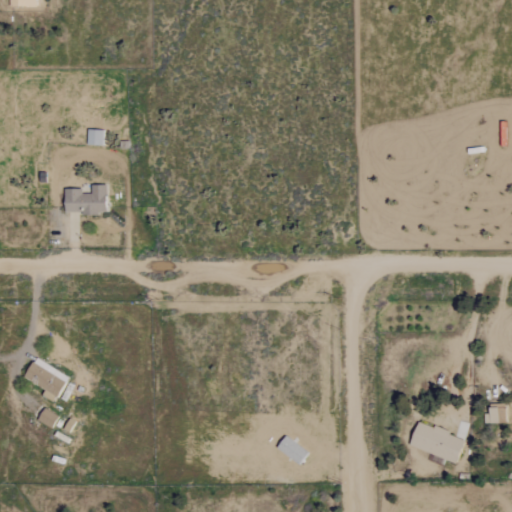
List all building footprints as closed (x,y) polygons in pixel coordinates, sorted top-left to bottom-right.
[(105,185),(90,185),(90,193),(81,193),(81,188),(63,188),(63,213),(105,213),(105,185)] [(54,397),(67,378),(35,357),(22,376),(54,397)] [(487,404),(488,413),(483,413),(484,423),(505,423),(504,403),(487,404)] [(35,421),(50,429),(57,416),(43,408),(35,421)] [(454,463),(463,438),(416,421),(407,445),(454,463)]
